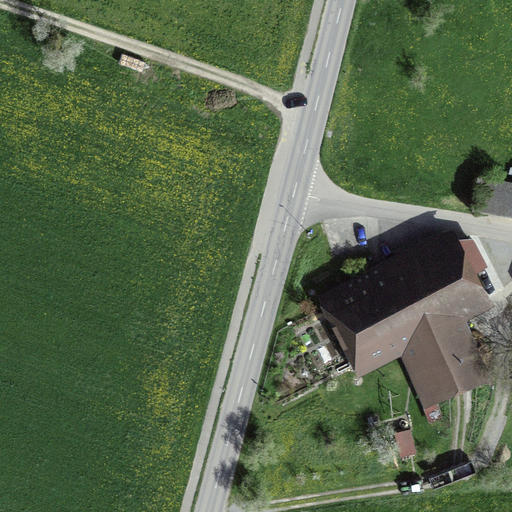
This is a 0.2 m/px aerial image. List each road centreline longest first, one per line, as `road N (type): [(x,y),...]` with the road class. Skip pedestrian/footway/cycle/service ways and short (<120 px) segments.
road 1 (tertiary): [(293,189),(208,511)]
road 2 (track): [(0,6),(313,106)]
road 3 (residential): [(293,189),(511,229)]
road 4 (tertiary): [(341,0),(293,189)]
